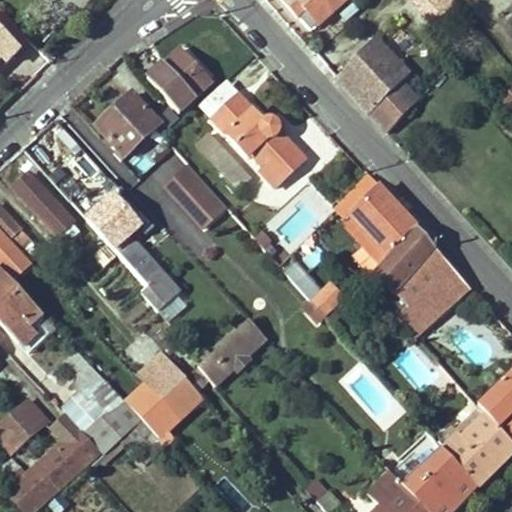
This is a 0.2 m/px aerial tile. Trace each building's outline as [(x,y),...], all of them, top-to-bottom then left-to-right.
[(318,25),(346,0),(282,0),(298,17),(305,11),(318,25)] [(454,4),(450,0),(435,0),(410,20),(419,31),(454,4)] [(0,36),(18,54),(29,43),(0,14),(0,36)] [(394,32),(384,44),(401,57),(410,44),(394,32)] [(0,61),(6,67),(18,54),(0,36),(0,61)] [(375,43),(337,81),(368,117),(401,86),(409,77),(375,43)] [(179,52),(147,81),(178,114),(210,86),(179,52)] [(386,136),(418,105),(401,86),(368,117),(386,136)] [(511,87),(500,101),(511,112),(511,87)] [(114,151),(111,155),(118,162),(157,127),(129,95),(93,127),(114,151)] [(268,123),(261,124),(236,98),(211,121),(247,160),(250,157),(261,168),(256,172),(273,190),(303,164),(279,136),(279,132),(275,126),(268,123)] [(251,183),(207,137),(195,147),(240,194),(251,183)] [(186,168),(160,191),(201,236),(227,212),(186,168)] [(29,175),(12,189),(55,237),(72,222),(29,175)] [(367,178),(336,212),(346,222),(349,219),(386,260),(415,231),(367,178)] [(147,290),(163,308),(181,292),(138,244),(134,248),(127,241),(139,230),(111,200),(86,222),(147,290)] [(0,233),(8,242),(20,231),(0,209),(0,233)] [(415,231),(386,260),(360,285),(382,309),(394,295),(434,251),(415,231)] [(0,249),(8,242),(0,233),(0,249)] [(310,272),(328,258),(318,245),(300,259),(310,272)] [(461,281),(450,269),(416,304),(427,315),(461,281)] [(44,339),(52,331),(0,275),(0,325),(28,355),(44,341),(44,339)] [(326,286),(310,303),(323,317),(340,300),(326,286)] [(160,311),(163,308),(147,290),(142,295),(158,313),(160,311)] [(394,295),(382,309),(392,319),(404,308),(394,295)] [(412,324),(405,315),(399,322),(405,329),(412,324)] [(268,344),(249,323),(234,336),(253,357),(268,344)] [(234,336),(211,356),(230,377),(236,372),(239,376),(250,365),(247,362),(253,357),(234,336)] [(180,343),(167,355),(181,371),(194,358),(193,358),(198,354),(193,349),(189,352),(180,343)] [(414,350),(399,359),(416,389),(431,380),(414,350)] [(230,377),(211,356),(209,358),(196,369),(215,390),(230,377)] [(383,432),(403,415),(359,362),(339,379),(383,432)] [(486,417),(511,447),(511,376),(476,407),(486,417)] [(78,398),(62,413),(102,456),(126,436),(135,445),(148,433),(130,414),(107,390),(93,403),(78,398)] [(148,433),(155,440),(169,428),(145,402),(130,414),(148,433)] [(26,403),(0,425),(0,430),(16,449),(45,424),(26,403)] [(51,428),(63,442),(73,433),(76,431),(63,417),(51,428)] [(456,439),(440,453),(476,492),(511,455),(511,447),(486,417),(484,419),(458,441),(456,439)] [(73,433),(63,442),(25,477),(21,472),(4,487),(9,492),(7,494),(24,511),(32,511),(94,456),(73,433)] [(440,453),(401,488),(422,511),(456,511),(476,492),(440,453)] [(378,509),(375,511),(422,511),(401,488),(389,475),(367,496),(378,509)] [(326,493),(315,502),(323,510),(324,511),(330,511),(337,507),(326,493)]
